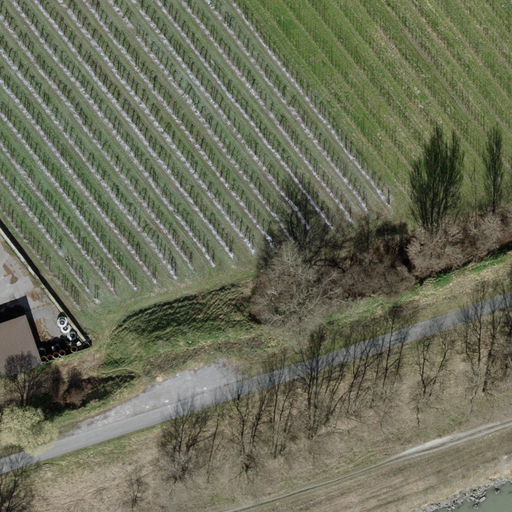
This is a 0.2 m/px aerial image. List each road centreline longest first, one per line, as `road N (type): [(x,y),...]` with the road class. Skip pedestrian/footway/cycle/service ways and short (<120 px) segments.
road 1 (track): [(248,385),(511,298)]
road 2 (track): [(511,198),(318,264)]
